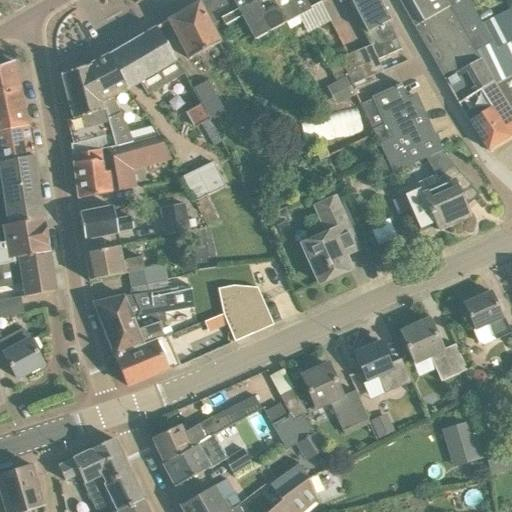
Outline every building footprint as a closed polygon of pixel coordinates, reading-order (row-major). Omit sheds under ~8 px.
[(199,0),(196,2),(209,26),(220,20),(223,27),(240,17),(253,40),(285,24),(284,23),(276,7),(264,14),(256,0),(199,0)] [(272,0),(276,7),(284,23),(300,15),(322,4),(319,0),(272,0)] [(389,18),(379,0),(349,0),(373,47),(379,60),(402,50),(386,19),(389,18)] [(442,0),(397,0),(413,28),(431,17),(447,8),(442,0)] [(492,83),(493,85),(511,74),(511,8),(482,24),(468,0),(442,0),(447,8),(479,59),(492,83)] [(209,26),(196,2),(166,19),(173,32),(188,60),(218,44),(209,26)] [(413,28),(443,80),(479,59),(447,8),(431,17),(413,28)] [(182,72),(156,28),(121,49),(140,83),(146,94),(182,72)] [(355,54),(367,79),(385,71),(379,60),(373,47),(355,54)] [(91,66),(90,66),(114,147),(124,145),(161,136),(155,126),(130,133),(113,98),(126,91),(140,83),(121,49),(91,66)] [(338,62),(349,87),(367,79),(355,54),(338,62)] [(479,59),(443,80),(457,104),(492,83),(479,59)] [(0,96),(19,93),(12,60),(0,64),(0,96)] [(114,147),(90,66),(61,75),(73,120),(66,121),(73,145),(70,145),(72,155),(114,147)] [(354,97),(349,87),(344,78),(326,88),(336,106),(354,97)] [(199,104),(208,120),(209,121),(225,113),(208,81),(192,90),(200,104),(199,104)] [(511,134),(511,114),(511,113),(504,101),(503,101),(493,85),(492,83),(457,104),(468,121),(486,151),(511,134)] [(392,172),(425,157),(441,150),(440,146),(441,145),(437,137),(433,139),(414,96),(407,99),(401,84),(395,87),(396,89),(373,100),(391,139),(378,144),(392,172)] [(0,132),(26,128),(21,107),(19,93),(0,96),(0,132)] [(193,128),(200,124),(208,120),(199,104),(184,112),(193,128)] [(0,161),(31,157),(26,128),(0,132),(0,161)] [(221,143),(215,132),(207,136),(213,147),(221,143)] [(114,147),(72,155),(78,200),(133,192),(132,186),(137,185),(134,168),(171,157),(161,136),(124,145),(114,147)] [(324,150),(316,154),(320,161),(328,158),(324,150)] [(436,231),(469,216),(463,203),(479,197),(443,152),(441,150),(425,157),(443,180),(419,190),(419,189),(403,196),(418,228),(432,222),(436,231)] [(0,185),(2,185),(9,224),(42,219),(31,157),(0,161),(0,185)] [(194,204),(225,189),(213,164),(182,179),(194,204)] [(323,233),(300,243),(318,284),(349,270),(343,256),(356,250),(333,197),(311,206),(323,233)] [(160,209),(165,236),(189,231),(184,204),(160,209)] [(131,214),(114,217),(112,207),(80,214),(84,241),(118,235),(117,230),(133,227),(131,214)] [(3,241),(0,241),(0,260),(47,252),(44,231),(42,219),(9,224),(0,226),(3,241)] [(376,247),(394,239),(386,219),(368,226),(376,247)] [(118,247),(83,254),(88,281),(126,273),(129,286),(139,284),(165,279),(163,265),(142,269),(140,257),(121,260),(118,247)] [(54,293),(47,252),(0,260),(0,284),(21,281),(24,297),(54,293)] [(123,295),(123,294),(92,301),(112,353),(152,337),(161,333),(160,326),(165,325),(163,313),(193,307),(189,285),(188,285),(186,275),(165,279),(139,284),(141,293),(123,295)] [(237,310),(249,336),(273,326),(256,289),(233,286),(218,289),(219,293),(234,290),(233,292),(237,310)] [(223,316),(226,325),(234,343),(249,336),(237,310),(233,292),(234,290),(219,293),(221,305),(223,316)] [(499,318),(489,293),(461,305),(478,343),(484,345),(495,340),(495,341),(509,334),(502,317),(499,318)] [(0,318),(22,314),(19,297),(0,300),(0,318)] [(210,331),(226,325),(223,316),(209,322),(206,323),(210,331)] [(444,356),(428,320),(400,332),(408,350),(406,351),(413,366),(430,359),(440,382),(466,371),(456,350),(444,356)] [(0,338),(0,353),(14,379),(42,363),(36,352),(39,350),(33,338),(29,340),(22,329),(1,340),(0,338)] [(111,354),(112,355),(124,386),(165,369),(152,337),(112,353),(111,354)] [(378,342),(351,354),(365,384),(377,379),(384,394),(410,383),(400,359),(388,364),(378,342)] [(327,365),(299,378),(314,412),(329,405),(341,432),(367,420),(354,391),(341,397),(327,365)] [(486,386),(486,371),(473,371),(473,386),(486,386)] [(279,397),(279,398),(289,416),(292,421),(302,417),(307,414),(293,389),(279,397)] [(255,396),(241,403),(248,417),(262,411),(255,396)] [(265,412),(272,425),(287,417),(280,404),(265,412)] [(286,450),(295,445),(303,439),(313,433),(304,420),(302,417),(292,421),(289,416),(287,417),(272,425),(286,450)] [(151,439),(153,442),(163,464),(197,444),(210,437),(223,430),(219,423),(216,425),(212,417),(184,433),(181,425),(151,439)] [(387,417),(371,424),(378,439),(394,432),(387,417)] [(470,423),(442,430),(453,467),(481,460),(470,423)] [(303,439),(315,457),(325,451),(314,432),(313,433),(303,439)] [(84,486),(87,492),(129,472),(112,438),(89,449),(89,450),(71,459),(57,466),(63,480),(77,474),(83,486),(84,486)] [(197,444),(163,464),(162,465),(175,487),(210,467),(197,444)] [(489,447),(484,448),(488,462),(487,462),(490,476),(511,471),(511,455),(510,456),(509,450),(491,454),(489,447)] [(250,461),(242,449),(224,461),(232,473),(250,461)] [(284,475),(294,489),(308,478),(298,464),(284,475)] [(0,474),(0,511),(24,511),(43,507),(44,507),(31,465),(0,474)] [(129,472),(87,492),(91,502),(99,498),(105,511),(117,511),(142,500),(129,472)] [(269,485),(279,499),(294,489),(284,475),(269,485)] [(305,511),(318,500),(308,478),(294,489),(279,499),(264,511),(305,511)] [(213,487),(179,507),(181,511),(227,511),(232,509),(226,499),(221,501),(213,487)] [(117,511),(148,511),(143,500),(142,500),(117,511)]
